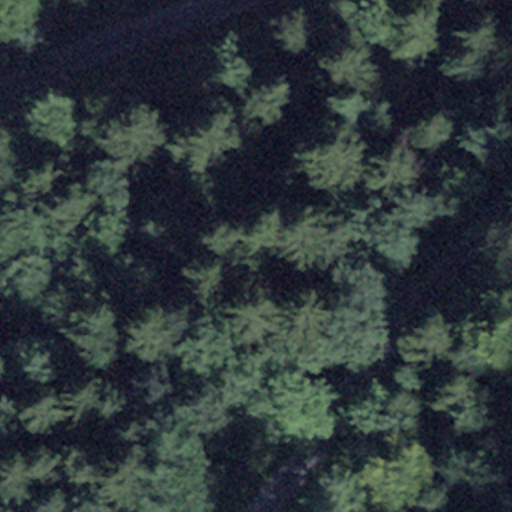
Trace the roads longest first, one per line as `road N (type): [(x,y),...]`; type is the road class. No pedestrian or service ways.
road 1 (track): [(511,204),(343,395),(257,511)]
road 2 (track): [(0,93),(215,0)]
